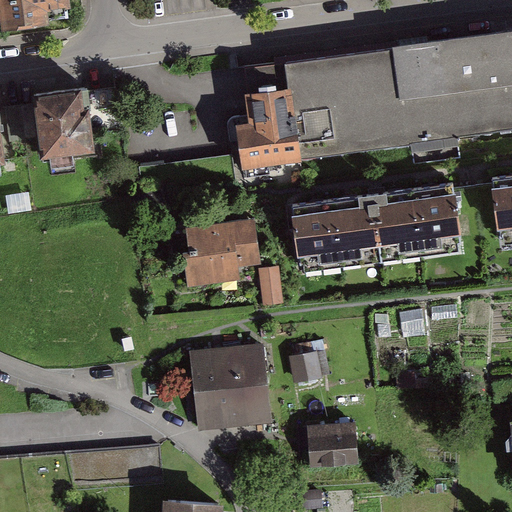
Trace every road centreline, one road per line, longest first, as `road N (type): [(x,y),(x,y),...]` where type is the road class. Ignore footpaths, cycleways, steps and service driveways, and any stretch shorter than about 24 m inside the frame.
road 1 (residential): [(475,0),(109,47)]
road 2 (residential): [(247,511),(235,479),(207,448),(154,417),(0,361)]
